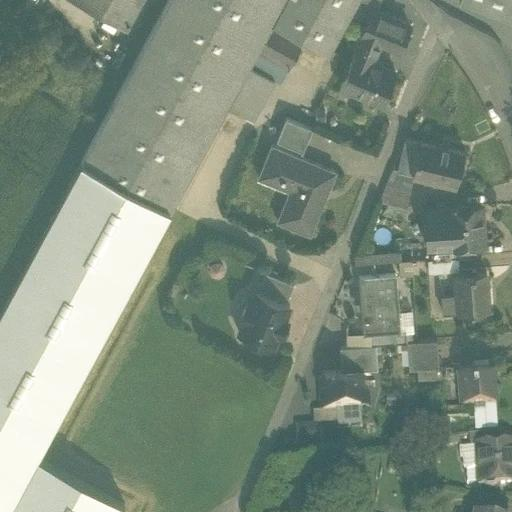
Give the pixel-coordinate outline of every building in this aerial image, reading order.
[(348,14),(355,0),(167,0),(81,161),(170,210),(225,106),(248,65),(269,77),(279,82),(302,41),(270,23),(271,21),(328,52),(348,14)] [(82,0),(128,24),(140,0),(82,0)] [(380,0),(355,0),(348,14),(367,21),(372,9),(376,11),(380,0)] [(511,0),(462,0),(511,19),(511,0)] [(376,11),(372,9),(367,21),(356,46),(375,54),(379,43),(398,50),(409,24),(376,11)] [(375,54),(356,46),(339,88),(381,105),(395,73),(371,63),(375,54)] [(247,118),(269,77),(248,65),(225,106),(247,118)] [(311,129),(285,118),(276,141),(302,151),(311,129)] [(405,137),(397,171),(412,175),(421,141),(405,137)] [(464,151),(421,141),(412,175),(455,185),(464,151)] [(335,170),(271,144),(257,178),(288,191),(276,221),(309,234),(335,170)] [(81,162),(0,311),(0,511),(119,511),(124,504),(36,456),(169,210),(170,210),(81,162)] [(397,171),(392,170),(381,201),(388,202),(384,213),(404,217),(412,175),(397,171)] [(481,204),(422,208),(424,248),(430,248),(433,248),(433,242),(451,241),(451,246),(466,246),(483,245),(481,204)] [(433,248),(430,248),(431,260),(467,258),(466,246),(451,246),(451,241),(433,242),(433,248)] [(488,273),(449,274),(450,294),(441,295),(441,314),(490,311),(488,273)] [(394,274),(358,277),(362,333),(398,330),(394,274)] [(292,286),(264,275),(259,288),(287,299),(292,286)] [(289,305),(250,290),(244,303),(241,302),(235,316),(238,318),(233,331),(272,347),(278,333),(281,335),(287,320),(284,319),(289,305)] [(436,367),(439,367),(437,339),(407,341),(409,369),(418,369),(436,367)] [(375,343),(339,346),(341,370),(360,369),(377,368),(375,343)] [(493,364),(455,366),(457,412),(473,411),(496,410),(493,364)] [(418,378),(437,377),(436,367),(418,369),(418,378)] [(341,370),(323,371),(324,390),(321,390),(322,413),(360,410),(359,396),(362,395),(360,369),(341,370)] [(497,434),(496,410),(473,411),(475,435),(497,434)] [(318,426),(294,428),(295,450),(319,448),(318,426)] [(504,435),(469,437),(470,449),(477,449),(477,448),(505,447),(504,435)] [(511,446),(505,447),(477,448),(477,449),(470,449),(460,450),(460,458),(463,461),(464,469),(467,472),(473,472),(474,491),(483,491),(486,493),(493,493),(496,490),(511,489),(511,446)]
